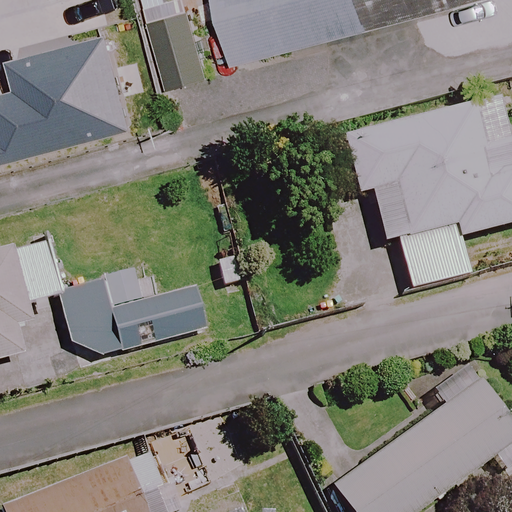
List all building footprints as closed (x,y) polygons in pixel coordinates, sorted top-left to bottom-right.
[(492,2),(491,0),(215,0),(233,68),(492,2)] [(0,149),(63,133),(44,61),(0,72),(0,149)] [(511,228),(511,179),(493,104),(337,142),(352,201),(367,197),(379,249),(392,245),(404,295),(463,280),(454,243),(511,228)] [(56,301),(44,247),(0,256),(0,366),(28,360),(16,310),(56,301)] [(254,290),(213,302),(227,350),(268,337),(254,290)] [(111,314),(105,291),(55,303),(68,351),(94,361),(199,334),(189,294),(111,314)] [(418,511),(511,444),(511,442),(474,390),(328,495),(340,511),(418,511)] [(208,478),(190,442),(166,454),(184,490),(208,478)] [(156,491),(143,459),(5,511),(141,511),(137,499),(156,491)]
